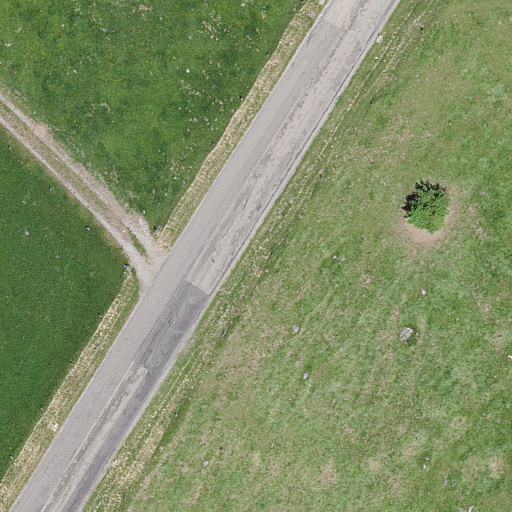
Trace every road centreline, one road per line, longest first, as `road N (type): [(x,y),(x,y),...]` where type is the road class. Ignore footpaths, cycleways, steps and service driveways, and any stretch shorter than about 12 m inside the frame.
road 1 (tertiary): [(362,0),(45,511)]
road 2 (track): [(179,296),(0,102)]
